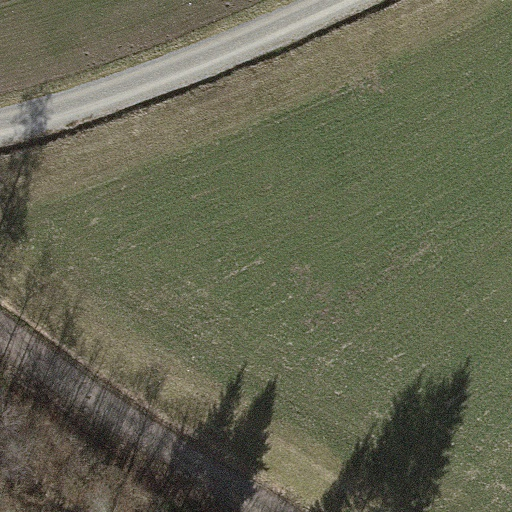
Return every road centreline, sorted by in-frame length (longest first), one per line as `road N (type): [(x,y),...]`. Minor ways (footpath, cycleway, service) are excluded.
road 1 (track): [(0,132),(57,121),(353,0)]
road 2 (track): [(267,511),(0,330)]
